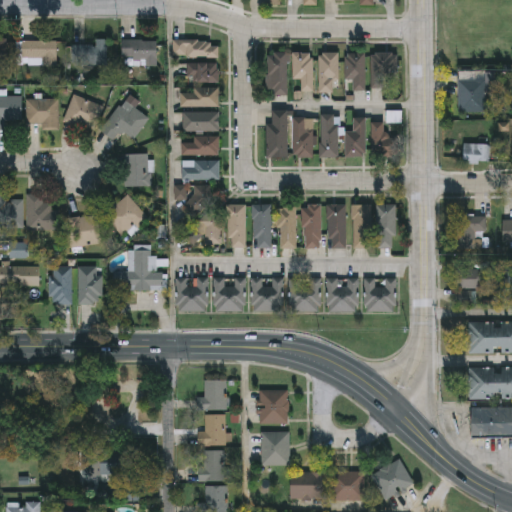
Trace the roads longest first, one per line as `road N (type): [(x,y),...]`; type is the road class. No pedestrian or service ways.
road 1 (residential): [(423,28),(265,29),(170,5),(0,4)]
road 2 (tertiary): [(422,0),(424,319),(419,384),(405,415)]
road 3 (residential): [(511,185),(255,182),(247,168),(244,24)]
road 4 (secondary): [(370,383),(311,352),(261,343),(0,345)]
road 5 (residential): [(170,345),(171,511)]
road 6 (residential): [(334,361),(324,417),(333,437),(350,441),(405,415)]
road 7 (secondary): [(405,415),(455,467),(511,498)]
